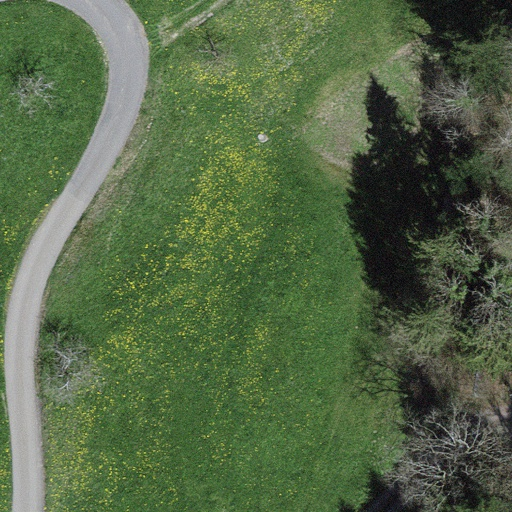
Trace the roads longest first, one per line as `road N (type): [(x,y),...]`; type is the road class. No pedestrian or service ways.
road 1 (unclassified): [(26,511),(25,303),(123,111),(129,67),(119,22),(86,0)]
road 2 (track): [(375,511),(478,404),(511,414)]
